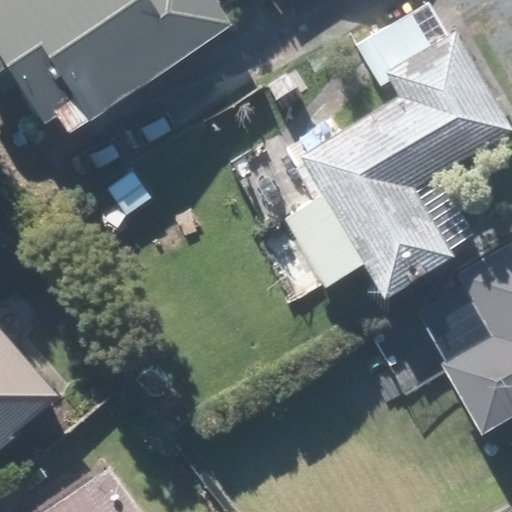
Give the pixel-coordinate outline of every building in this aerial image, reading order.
[(87,117),(201,45),(215,66),(258,39),(244,17),(233,0),(0,0),(0,63),(4,71),(32,53),(67,109),(78,102),(87,117)] [(397,73),(407,91),(267,172),(308,244),(313,241),(334,277),(369,257),(389,292),(467,246),(463,239),(487,225),(450,161),(511,125),(511,93),(487,51),(457,0),(422,0),(354,40),(380,84),(397,73)] [(494,427),(511,415),(511,241),(466,270),(498,323),(449,353),(494,427)] [(0,446),(78,385),(6,293),(0,297),(0,446)] [(174,511),(131,449),(38,511),(174,511)]
